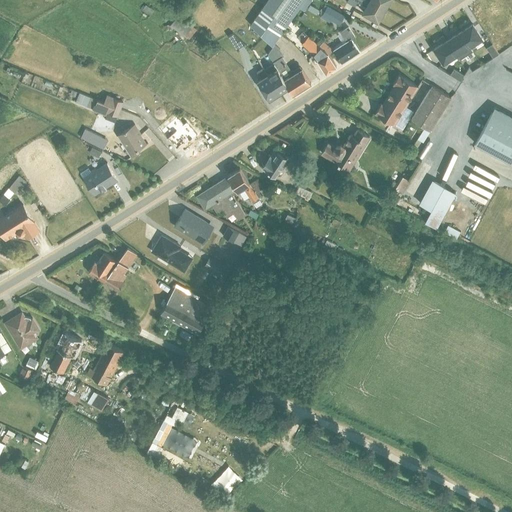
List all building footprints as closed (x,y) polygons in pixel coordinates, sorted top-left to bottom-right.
[(300,8),(306,0),(267,0),(251,24),(273,46),(282,34),(287,26),(291,20),(300,8)] [(306,0),(300,8),(304,11),(311,0),(306,0)] [(348,0),(348,1),(355,6),(358,2),(366,6),(363,12),(379,21),(390,0),(348,0)] [(146,4),(143,9),(152,15),(155,10),(146,4)] [(310,4),(308,8),(318,14),(320,9),(310,4)] [(325,5),(320,13),(323,15),(321,17),(330,22),(332,20),(340,25),(345,16),(325,5)] [(179,15),(171,25),(190,39),(197,29),(179,15)] [(461,32),(470,46),(483,38),(473,23),(461,32)] [(343,43),(334,49),(343,62),(360,51),(352,39),(356,37),(349,26),(338,34),(343,43)] [(329,54),(320,46),(303,31),(298,37),(301,39),(300,40),(303,42),(302,43),(315,54),(327,72),(337,66),(329,54)] [(230,34),(228,36),(237,49),(243,45),(246,44),(240,39),(233,32),(230,34)] [(456,53),(457,55),(459,59),(473,50),(472,49),(470,46),(461,32),(447,40),(450,44),(453,49),(456,53)] [(450,44),(447,40),(435,48),(436,50),(444,63),(457,55),(456,53),(453,49),(450,44)] [(320,46),(329,54),(333,50),(324,41),(320,46)] [(488,46),(487,47),(488,48),(489,51),(493,56),(494,56),(499,53),(497,50),(496,48),(493,43),(488,46)] [(275,63),(289,87),(294,93),(311,82),(301,65),(293,70),(293,69),(292,70),(283,56),(284,55),(280,48),(275,44),(272,49),(270,51),(269,53),(275,63)] [(265,69),(280,92),(289,87),(275,63),(265,69)] [(280,92),(265,69),(264,67),(263,67),(262,68),(257,71),(262,78),(258,80),(270,99),(280,92)] [(454,67),(450,73),(461,79),(464,73),(454,67)] [(382,103),(376,113),(395,125),(419,86),(399,74),(393,84),(395,86),(383,104),(382,103)] [(433,84),(412,118),(425,126),(418,138),(424,142),(452,96),(433,84)] [(121,109),(105,102),(80,92),(76,102),(93,109),(107,115),(106,118),(115,122),(117,115),(118,116),(121,109)] [(105,102),(121,109),(124,101),(107,94),(105,102)] [(495,106),(476,142),(511,161),(511,160),(511,115),(506,112),(495,106)] [(136,123),(118,134),(132,156),(141,151),(140,149),(148,143),(136,123)] [(177,134),(187,153),(207,142),(197,123),(177,134)] [(86,128),(81,137),(104,148),(108,139),(86,128)] [(328,142),(322,153),(350,169),(371,136),(358,128),(353,134),(350,133),(343,143),(342,143),(336,144),(335,145),(328,142)] [(93,146),(90,153),(99,157),(102,151),(93,146)] [(272,154),(263,167),(277,176),(281,170),(283,171),(292,159),(285,154),(283,155),(278,152),(275,156),(272,154)] [(89,167),(81,172),(94,194),(102,190),(106,187),(118,179),(107,162),(97,168),(96,167),(91,170),(89,167)] [(231,180),(238,191),(244,187),(256,207),(263,202),(259,197),(263,195),(259,190),(265,187),(259,178),(250,183),(241,168),(228,175),(231,180)] [(401,174),(391,190),(400,196),(410,180),(401,174)] [(9,187),(0,198),(0,200),(6,205),(10,199),(10,198),(15,192),(17,194),(27,181),(20,175),(9,188),(9,187)] [(226,183),(231,180),(228,175),(219,182),(225,192),(230,189),(226,183)] [(328,176),(324,183),(336,189),(339,181),(328,176)] [(433,179),(420,203),(431,209),(425,220),(438,227),(456,192),(433,179)] [(225,192),(219,182),(198,195),(206,209),(213,205),(218,213),(223,210),(227,217),(234,212),(238,219),(246,214),(234,194),(238,191),(231,180),(226,183),(230,189),(225,192)] [(300,185),(296,192),(309,199),(313,191),(300,185)] [(0,222),(25,207),(23,203),(5,215),(4,214),(0,216),(0,222)] [(25,207),(0,222),(0,228),(7,238),(18,231),(19,234),(23,234),(25,233),(27,237),(40,229),(25,207)] [(186,207),(174,226),(203,244),(215,225),(186,207)] [(251,209),(248,214),(256,218),(259,213),(251,209)] [(288,213),(285,219),(298,225),(301,219),(297,217),(288,213)] [(448,224),(444,231),(457,238),(461,231),(448,224)] [(228,225),(223,235),(242,245),(247,235),(228,225)] [(161,237),(152,251),(185,271),(194,257),(180,249),(182,246),(165,236),(164,239),(161,237)] [(327,239),(325,243),(335,248),(337,243),(327,239)] [(119,260),(104,281),(119,289),(125,279),(124,278),(128,272),(126,271),(138,253),(128,247),(119,260)] [(104,281),(119,260),(105,251),(98,262),(96,261),(90,272),(104,281)] [(210,256),(204,266),(225,279),(231,269),(210,256)] [(176,285),(162,312),(199,332),(213,306),(176,285)] [(22,312),(6,322),(22,348),(39,337),(37,334),(37,333),(36,331),(40,329),(33,318),(32,319),(31,317),(26,316),(25,316),(22,312)] [(59,348),(50,365),(64,372),(73,355),(81,339),(66,331),(58,347),(59,348)] [(90,367),(87,374),(106,384),(124,351),(108,343),(94,369),(90,367)] [(30,356),(26,364),(36,369),(40,361),(30,356)] [(24,365),(20,374),(30,379),(34,370),(24,365)] [(69,389),(65,399),(75,405),(80,394),(72,390),(75,383),(68,379),(65,387),(69,389)] [(88,400),(87,402),(90,404),(90,403),(102,410),(109,398),(97,391),(91,401),(88,400)] [(174,405),(168,416),(175,419),(180,409),(174,405)] [(48,407),(42,418),(50,422),(56,411),(48,407)] [(25,459),(21,466),(26,468),(30,461),(25,459)] [(235,463),(233,468),(241,471),(243,466),(235,463)]
